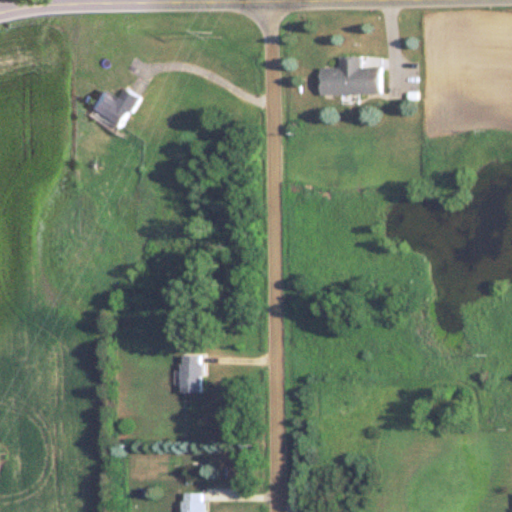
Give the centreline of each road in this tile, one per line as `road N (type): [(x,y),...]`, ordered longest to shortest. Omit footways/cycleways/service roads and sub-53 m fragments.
road 1 (tertiary): [(0,14),(34,7),(511,3)]
road 2 (residential): [(281,511),(271,0)]
